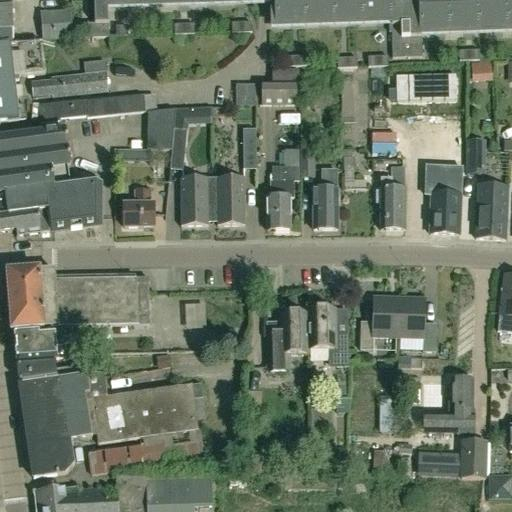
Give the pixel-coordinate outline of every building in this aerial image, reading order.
[(511,30),(511,0),(417,0),(418,7),(391,8),(390,0),(273,0),(274,26),(390,22),(391,61),(421,60),(420,34),(511,30)] [(0,44),(11,44),(10,2),(0,2),(0,44)] [(74,27),(75,41),(108,40),(106,6),(92,7),(93,26),(74,27)] [(75,41),(74,27),(71,27),(70,14),(39,15),(41,43),(75,41)] [(239,26),(229,27),(229,37),(239,36),(239,26)] [(248,26),(239,26),(239,36),(248,36),(248,26)] [(183,38),(183,27),(174,28),(174,38),(183,38)] [(193,27),(183,27),(183,38),(193,37),(193,27)] [(115,29),(115,39),(125,39),(125,29),(115,29)] [(0,125),(17,123),(25,122),(24,107),(16,107),(13,79),(43,76),(40,44),(9,47),(9,46),(0,46),(0,125)] [(476,54),(467,55),(467,65),(477,64),(476,54)] [(467,65),(467,55),(457,55),(458,65),(467,65)] [(479,55),(480,73),(500,72),(499,55),(479,55)] [(295,70),(295,60),(285,61),(285,71),(295,70)] [(304,60),(295,60),(295,70),(304,70),(304,60)] [(376,71),(375,61),(366,62),(366,72),(376,71)] [(385,71),(385,61),(375,61),(376,71),(385,71)] [(336,62),(336,72),(345,72),(345,62),(336,62)] [(355,72),(354,62),(345,62),(345,72),(355,72)] [(83,66),(84,76),(105,74),(104,63),(83,66)] [(260,108),(296,108),(296,72),(271,72),(271,84),(260,84),(260,108)] [(31,86),(32,99),(52,97),(52,99),(92,95),(92,99),(107,98),(105,76),(50,81),(50,84),(31,86)] [(336,77),(300,79),(301,95),(303,95),(304,113),(323,112),(323,105),(337,104),(337,93),(336,77)] [(235,108),(256,108),(256,87),(235,87),(235,108)] [(38,108),(39,125),(59,123),(59,121),(65,121),(87,119),(87,120),(144,115),(156,114),(154,97),(86,103),(38,108)] [(169,172),(182,173),(186,128),(211,126),(210,111),(175,112),(175,114),(173,127),(172,140),(171,153),(170,163),(169,172)] [(147,115),(147,127),(173,127),(175,114),(147,115)] [(146,139),(172,140),(173,127),(147,127),(146,139)] [(2,218),(46,213),(50,213),(53,234),(100,227),(99,184),(68,188),(67,173),(71,173),(66,132),(0,141),(0,203),(2,218)] [(255,132),(242,132),(242,172),(255,172),(255,132)] [(146,152),(171,153),(172,140),(146,139),(146,152)] [(485,177),(486,144),(466,144),(466,177),(485,177)] [(114,150),(114,163),(170,163),(171,153),(146,152),(143,150),(114,150)] [(342,160),(342,170),(353,170),(353,159),(352,159),(352,152),(341,152),(341,160),(342,160)] [(270,200),(265,200),(266,233),(290,232),(290,200),(284,200),(284,185),(298,185),(298,153),(284,153),(284,170),(272,171),(272,184),(270,184),(270,200)] [(314,181),(314,154),(300,154),(300,182),(314,181)] [(379,194),(375,194),(375,206),(379,206),(379,232),(404,232),(404,192),(403,192),(403,170),(390,170),(390,181),(380,181),(380,192),(379,192),(379,194)] [(312,233),(336,232),(336,201),(339,201),(339,195),(336,195),(336,193),(336,173),(321,173),(321,193),(312,193),(312,233)] [(212,223),(212,181),(180,181),(180,182),(181,228),(180,228),(180,229),(207,229),(207,223),(212,223)] [(212,181),(212,223),(217,223),(217,229),(244,229),(244,228),(243,228),(242,182),(243,182),(243,181),(212,181)] [(505,243),(507,201),(507,190),(477,188),(477,199),(475,241),(505,243)] [(123,207),(123,230),(153,230),(153,207),(149,207),(148,194),(135,194),(135,207),(123,207)] [(428,210),(430,212),(429,237),(458,238),(460,197),(431,196),(430,201),(428,204),(428,210)] [(2,218),(0,218),(0,233),(0,234),(1,234),(2,234),(4,235),(5,234),(15,233),(16,240),(17,240),(17,239),(49,234),(46,213),(2,218)] [(13,335),(14,335),(41,333),(40,332),(42,332),(42,331),(57,329),(105,328),(150,328),(148,281),(135,281),(54,282),(53,273),(38,273),(38,271),(8,274),(13,335)] [(511,278),(504,278),(498,317),(488,316),(486,340),(496,341),(495,348),(504,348),(503,357),(511,357),(511,278)] [(398,341),(399,302),(372,301),(372,325),(360,325),(359,353),(371,353),(372,340),(398,341)] [(399,302),(398,341),(422,341),(422,354),(434,355),(435,327),(423,326),(424,302),(399,302)] [(204,305),(183,306),(184,332),(205,330),(204,305)] [(306,313),(307,356),(308,356),(308,352),(334,352),(335,369),(348,369),(347,337),(335,337),(334,312),(306,313)] [(307,356),(306,313),(305,313),(306,317),(279,318),(279,342),(267,343),(268,374),(268,384),(280,384),(280,374),(280,357),(307,356)] [(108,328),(108,348),(146,349),(146,329),(108,328)] [(41,333),(14,335),(15,365),(17,365),(54,362),(55,362),(54,347),(72,345),(71,333),(41,335),(41,333)] [(158,371),(170,369),(168,357),(157,359),(158,371)] [(397,371),(409,371),(409,361),(409,360),(397,360),(397,371)] [(54,362),(17,365),(19,388),(80,379),(79,370),(54,374),(54,362)] [(103,376),(80,379),(19,388),(19,389),(32,481),(65,476),(74,468),(70,443),(90,440),(84,403),(91,402),(97,447),(138,441),(139,446),(87,453),(90,478),(168,468),(168,473),(203,468),(199,433),(197,433),(193,402),(202,401),(200,387),(106,400),(103,376)] [(345,398),(345,376),(336,376),(336,398),(345,398)] [(419,407),(419,377),(406,377),(406,407),(419,407)] [(451,407),(451,419),(422,419),(422,437),(470,438),(471,382),(451,382),(451,400),(447,400),(447,407),(451,407)] [(259,424),(260,395),(257,395),(257,383),(245,383),(244,424),(259,424)] [(335,415),(347,415),(346,400),(335,401),(335,415)] [(397,436),(397,403),(379,403),(379,436),(397,436)] [(486,483),(487,444),(459,443),(459,457),(418,455),(417,479),(459,480),(459,482),(486,483)] [(398,447),(398,456),(410,457),(411,448),(398,447)] [(339,468),(310,466),(310,476),(338,477),(339,468)] [(210,511),(210,481),(147,483),(147,476),(115,477),(116,491),(78,493),(77,490),(63,492),(63,491),(39,494),(41,511),(210,511)] [(354,481),(325,480),(324,482),(272,480),(272,491),(284,491),(283,502),(323,503),(324,494),(335,494),(335,491),(353,492),(354,481)]
